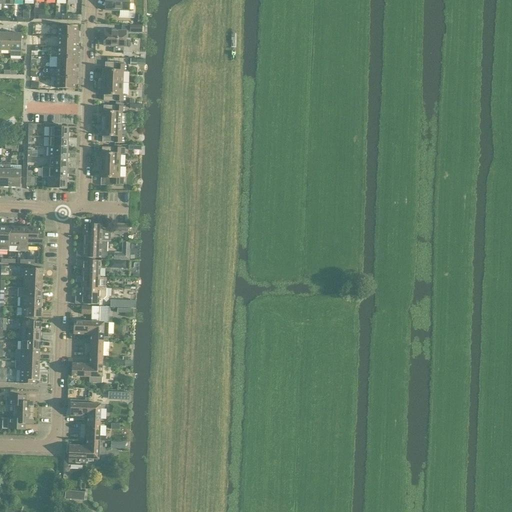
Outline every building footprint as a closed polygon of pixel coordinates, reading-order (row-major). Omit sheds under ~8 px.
[(106,0),(106,1),(106,10),(114,10),(119,11),(119,18),(129,18),(129,11),(129,0),(106,0)] [(59,26),(58,38),(76,38),(77,27),(59,26)] [(105,31),(104,46),(114,46),(113,54),(124,54),(124,47),(126,47),(126,31),(105,31)] [(1,34),(0,51),(10,51),(11,34),(1,34)] [(10,51),(10,56),(21,57),(21,56),(21,52),(22,34),(11,34),(10,51)] [(58,38),(58,48),(76,49),(76,38),(58,38)] [(58,48),(58,59),(76,60),(76,49),(58,48)] [(58,59),(57,69),(76,70),(76,60),(58,59)] [(103,75),(103,83),(123,83),(123,72),(127,72),(128,65),(117,65),(117,63),(105,63),(105,75),(103,75)] [(57,69),(57,78),(75,79),(76,70),(57,69)] [(75,89),(75,79),(57,78),(57,89),(75,89)] [(122,95),(123,83),(103,83),(103,90),(104,90),(104,101),(126,102),(126,95),(122,95)] [(102,117),(101,124),(121,125),(122,113),(126,114),(126,107),(104,106),(103,117),(102,117)] [(121,136),(121,125),(101,124),(101,131),(103,131),(102,142),(125,143),(125,136),(121,136)] [(50,127),(49,137),(68,138),(69,127),(50,127)] [(49,137),(49,147),(68,148),(68,138),(49,137)] [(49,147),(49,158),(68,158),(68,148),(49,147)] [(100,158),(100,165),(120,166),(120,155),(124,155),(124,148),(102,147),(102,158),(100,158)] [(49,158),(48,168),(67,168),(68,158),(49,158)] [(0,163),(0,175),(0,186),(10,187),(11,166),(11,164),(0,163)] [(119,178),(120,166),(100,165),(100,173),(101,173),(101,186),(113,186),(113,184),(123,185),(123,178),(119,178)] [(11,166),(10,187),(20,188),(21,166),(11,166)] [(48,168),(48,178),(67,179),(67,168),(48,168)] [(67,189),(67,179),(48,178),(47,188),(67,189)] [(84,230),(83,241),(111,242),(111,231),(101,230),(102,225),(80,224),(80,230),(84,230)] [(0,227),(0,250),(9,251),(9,246),(10,227),(0,227)] [(10,227),(9,246),(18,247),(19,228),(10,227)] [(19,228),(18,247),(18,251),(28,252),(28,247),(29,228),(19,228)] [(29,228),(28,247),(43,247),(44,231),(39,231),(39,229),(29,228)] [(108,242),(83,241),(82,252),(88,252),(87,258),(104,258),(107,255),(108,242)] [(82,266),(82,277),(100,278),(100,261),(87,261),(87,266),(82,266)] [(24,269),(23,279),(42,279),(43,269),(24,269)] [(82,283),(81,288),(106,289),(106,288),(106,278),(100,278),(82,277),(82,278),(80,278),(80,276),(76,276),(75,282),(82,283)] [(23,279),(23,288),(42,289),(42,279),(23,279)] [(18,288),(18,298),(20,298),(41,299),(42,289),(23,288),(18,288)] [(75,297),(75,304),(77,304),(99,305),(99,299),(103,299),(106,296),(106,289),(81,288),(81,293),(79,293),(79,297),(75,297)] [(17,307),(19,307),(22,307),(41,308),(41,299),(20,298),(18,298),(17,307)] [(81,315),(91,315),(91,307),(81,306),(81,315)] [(41,318),(41,308),(22,307),(22,317),(41,318)] [(91,322),(90,335),(90,340),(103,341),(108,341),(109,323),(104,323),(99,323),(100,307),(91,307),(91,315),(92,315),(92,322),(91,322)] [(22,321),(22,331),(40,332),(41,322),(22,321)] [(74,322),(74,331),(74,335),(90,335),(91,322),(74,322)] [(22,331),(21,341),(40,342),(40,332),(22,331)] [(90,340),(90,358),(102,359),(103,341),(90,340)] [(21,341),(21,350),(39,351),(40,342),(21,341)] [(16,350),(16,360),(20,360),(39,361),(39,351),(21,350),(16,350)] [(89,365),(89,378),(89,383),(101,383),(102,359),(90,358),(89,365)] [(15,369),(20,370),(39,370),(39,361),(20,360),(16,360),(15,369)] [(72,377),(89,378),(89,365),(72,364),(72,377)] [(20,370),(20,380),(19,383),(35,384),(35,380),(38,380),(39,370),(20,370)] [(13,407),(13,412),(33,413),(34,402),(25,402),(26,396),(6,396),(6,406),(13,407)] [(71,400),(70,417),(87,417),(88,405),(88,398),(85,398),(85,400),(71,400)] [(88,405),(87,417),(87,423),(100,424),(101,405),(88,405)] [(2,429),(18,430),(25,430),(26,424),(33,424),(33,413),(13,412),(13,419),(3,418),(2,429)] [(87,423),(86,441),(99,442),(100,424),(87,423)] [(86,447),(86,459),(98,460),(99,442),(86,441),(86,447)] [(64,458),(64,472),(64,473),(69,473),(70,465),(86,466),(86,459),(86,447),(69,446),(69,458),(64,458)]
